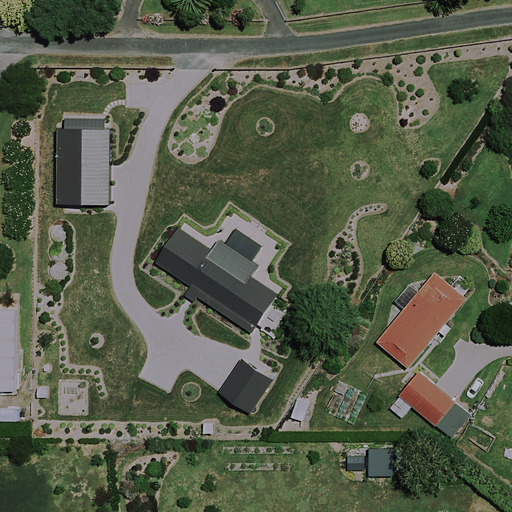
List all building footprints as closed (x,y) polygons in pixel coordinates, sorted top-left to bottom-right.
[(446,325),(467,300),(465,298),(473,287),(460,276),(451,286),(436,274),(378,342),(410,369),(441,333),(446,337),(452,331),(446,325)] [(21,310),(0,309),(0,391),(18,393),(21,310)] [(202,360),(171,357),(168,394),(199,397),(202,360)] [(421,371),(389,410),(403,422),(415,408),(454,441),(475,416),(421,371)] [(309,403),(283,395),(277,414),(304,423),(309,403)]
